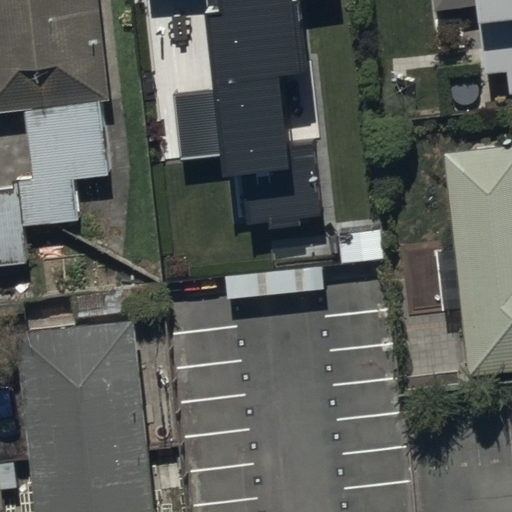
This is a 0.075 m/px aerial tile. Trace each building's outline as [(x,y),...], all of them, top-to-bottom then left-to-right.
[(0,0),(0,114),(31,111),(108,103),(117,101),(105,0),(0,0)] [(217,0),(228,91),(182,97),(189,159),(236,154),(239,178),(250,177),(256,226),(277,223),(278,231),(310,227),(309,220),(330,218),(321,143),(303,145),(295,79),(321,76),(313,2),(334,0),(217,0)] [(511,0),(489,0),(490,3),(484,3),(493,76),(511,73),(511,0)] [(108,103),(31,111),(39,178),(18,180),(19,189),(0,191),(0,268),(34,264),(30,227),(85,221),(81,180),(116,176),(108,103)] [(511,146),(451,154),(461,248),(442,250),(449,312),(468,310),(475,378),(511,374),(511,146)]
